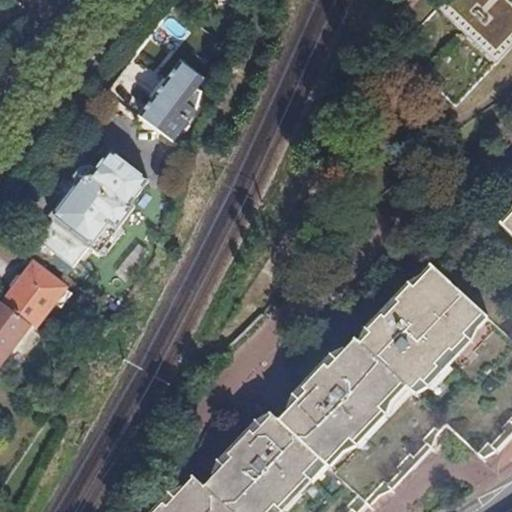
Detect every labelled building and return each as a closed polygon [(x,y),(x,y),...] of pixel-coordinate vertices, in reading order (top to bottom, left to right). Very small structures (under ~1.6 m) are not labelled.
[(511,0),(432,0),(430,3),(435,8),(494,64),(511,45),(511,0)] [(394,51),(454,106),(494,64),(435,8),(394,51)] [(204,80),(182,64),(140,118),(173,143),(196,113),(202,93),(197,89),(204,80)] [(77,185),(51,217),(54,220),(90,247),(100,254),(136,209),(131,205),(149,182),(112,153),(97,173),(91,169),(82,170),(76,178),(77,185)] [(228,457),(231,460),(214,478),(205,489),(194,480),(184,490),(167,509),(163,505),(156,511),(352,511),(353,511),(350,510),(360,499),(366,505),(385,486),(388,489),(401,474),(398,472),(411,458),(415,461),(428,446),(425,443),(443,425),(478,458),(489,447),(491,449),(511,427),(511,216),(502,228),(511,237),(511,343),(487,320),(436,271),(417,292),(413,289),(399,305),(402,308),(387,323),(384,320),(370,336),(373,339),(364,348),(356,342),(329,370),(325,367),(303,391),(307,394),(279,423),(273,417),(254,436),(251,432),(228,457)] [(54,220),(38,240),(74,267),(90,247),(54,220)] [(65,288),(35,265),(4,304),(31,325),(35,327),(54,302),(65,288)] [(73,294),(65,288),(54,302),(61,308),(73,294)] [(511,293),(487,320),(511,343),(511,293)] [(263,314),(244,299),(213,346),(224,356),(263,314)] [(4,304),(0,301),(0,366),(31,325),(4,304)]
